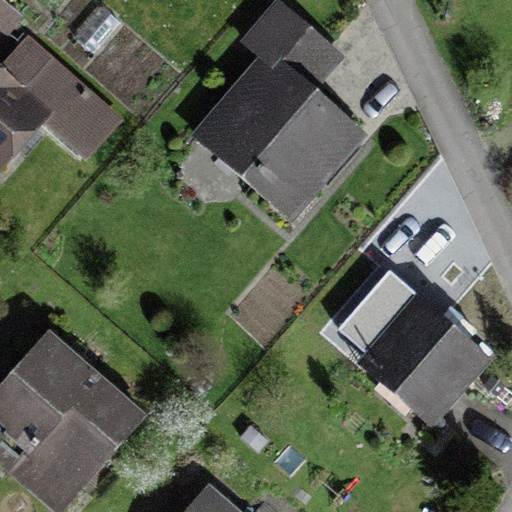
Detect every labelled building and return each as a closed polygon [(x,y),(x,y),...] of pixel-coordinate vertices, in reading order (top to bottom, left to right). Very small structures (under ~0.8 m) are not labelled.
[(0,157),(33,119),(75,154),(126,94),(32,15),(0,52),(0,157)] [(275,47),(206,136),(290,200),(359,111),(275,47)] [(423,285),(360,359),(424,412),(486,338),(423,285)] [(46,310),(0,365),(0,451),(62,502),(150,395),(46,310)] [(261,511),(213,468),(172,511),(261,511)]
